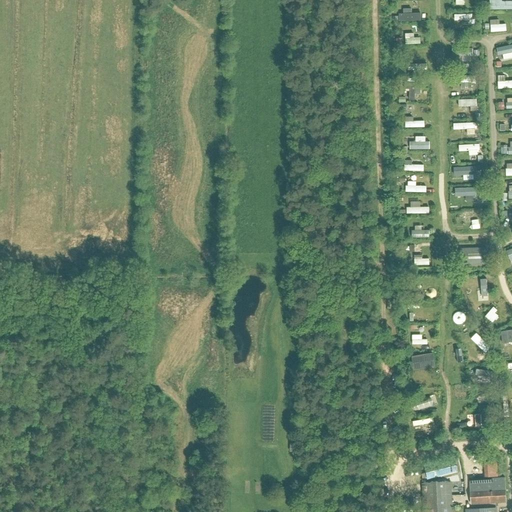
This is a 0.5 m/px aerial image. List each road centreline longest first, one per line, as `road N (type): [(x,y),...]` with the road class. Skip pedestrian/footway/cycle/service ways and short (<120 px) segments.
road 1 (track): [(390,452),(376,0)]
road 2 (track): [(135,0),(130,266)]
road 3 (track): [(447,253),(437,154),(446,37)]
road 4 (track): [(447,443),(448,286)]
